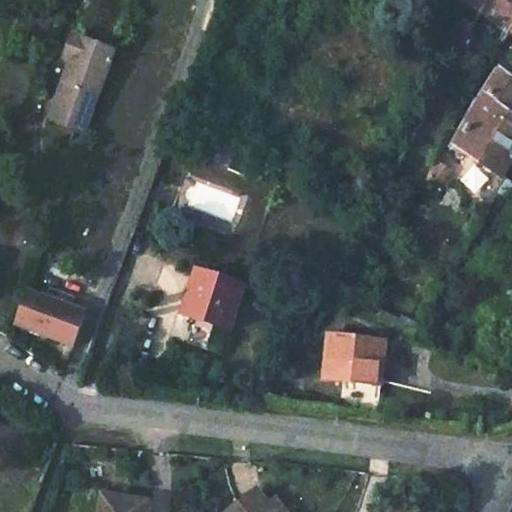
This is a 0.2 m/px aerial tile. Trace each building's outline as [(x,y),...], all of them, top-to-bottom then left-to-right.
[(491,0),(464,0),(483,14),(491,0)] [(511,0),(491,0),(483,14),(511,34),(511,0)] [(475,30),(463,23),(448,51),(460,56),(475,30)] [(113,55),(70,39),(62,60),(70,63),(47,124),(83,137),(113,55)] [(511,164),(511,117),(510,116),(511,113),(511,89),(501,83),(454,153),(502,182),(511,164)] [(418,129),(408,123),(399,139),(410,144),(418,129)] [(456,169),(441,158),(428,179),(442,189),(456,169)] [(195,277),(183,314),(229,330),(242,292),(195,277)] [(14,327),(73,349),(85,314),(26,293),(14,327)] [(403,320),(360,296),(352,310),(349,315),(411,343),(422,324),(406,315),(403,320)] [(328,341),(323,377),(379,385),(382,348),(328,341)] [(481,418),(467,416),(464,431),(479,432),(481,418)] [(274,511),(268,504),(273,500),(261,486),(228,511),(274,511)] [(292,511),(279,496),(273,500),(268,504),(274,511),(292,511)] [(103,500),(100,511),(145,511),(146,507),(103,500)]
